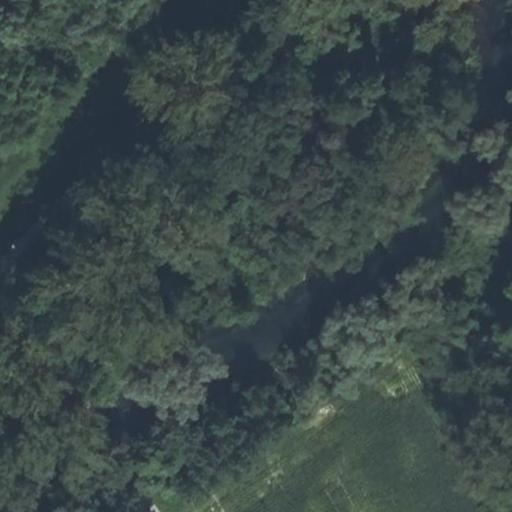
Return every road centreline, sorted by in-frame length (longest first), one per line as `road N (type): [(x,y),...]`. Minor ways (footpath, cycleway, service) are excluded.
road 1 (track): [(0,276),(238,0)]
road 2 (track): [(0,208),(204,0)]
road 3 (track): [(0,280),(158,511)]
